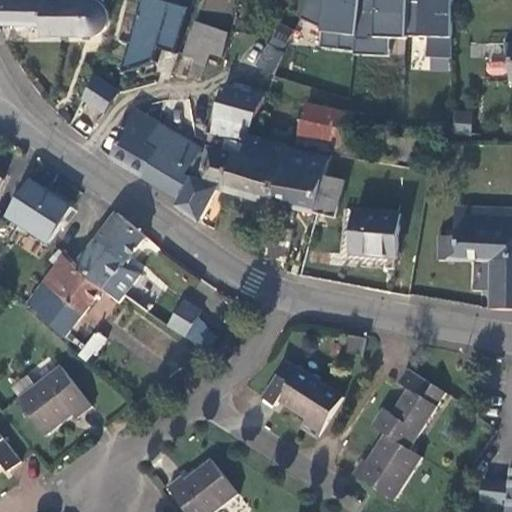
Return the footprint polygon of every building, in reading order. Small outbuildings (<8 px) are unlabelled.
[(0,0),(0,22),(42,23),(41,33),(94,35),(100,33),(105,28),(108,23),(109,17),(107,9),(103,3),(98,0),(0,0)] [(159,0),(139,0),(119,74),(153,61),(157,47),(174,53),(188,8),(159,0)] [(422,70),(449,71),(453,0),(302,0),(300,34),(319,35),(318,48),(387,53),(388,36),(424,38),(422,70)] [(198,75),(203,56),(206,46),(218,50),(226,30),(194,20),(190,31),(186,29),(180,49),(191,52),(185,71),(198,75)] [(271,74),(278,59),(283,47),(292,29),(280,21),(256,65),(271,74)] [(508,59),(507,80),(511,83),(511,42),(503,42),(503,54),(508,59)] [(82,96),(101,111),(114,91),(93,76),(82,96)] [(243,134),(245,128),(261,96),(258,95),(259,89),(252,87),(251,93),(220,85),(212,119),(209,133),(225,136),(245,142),(247,135),(243,134)] [(350,114),(306,102),(295,144),(323,152),(325,147),(341,151),(350,114)] [(157,150),(145,142),(151,133),(159,122),(132,105),(126,118),(121,128),(107,157),(110,159),(141,177),(157,150)] [(454,110),(452,132),(470,134),(472,112),(454,110)] [(121,128),(126,118),(120,116),(115,126),(121,128)] [(179,201),(194,176),(197,171),(197,164),(199,147),(159,122),(151,133),(145,142),(157,150),(141,177),(179,201)] [(222,189),(274,201),(285,148),(286,145),(247,135),(245,142),(242,154),(232,152),(222,189)] [(215,187),(222,189),(232,152),(242,154),(245,142),(225,136),(222,149),(207,146),(201,177),(199,179),(194,176),(179,201),(176,206),(198,221),(215,187)] [(274,201),(311,211),(321,173),(323,165),(325,157),(285,148),(274,201)] [(338,157),(326,154),(325,157),(323,165),(335,168),(337,161),(338,157)] [(345,163),(337,161),(335,168),(323,165),(321,173),(341,178),(345,163)] [(335,202),(352,209),(396,214),(420,214),(424,185),(402,182),(402,172),(345,163),(341,178),(335,202)] [(341,178),(321,173),(311,211),(332,215),(335,202),(341,178)] [(33,185),(27,181),(14,200),(21,195),(33,185)] [(68,209),(33,185),(21,195),(14,200),(5,214),(45,242),(68,209)] [(511,206),(453,206),(453,226),(490,226),(511,226),(511,206)] [(396,214),(352,209),(347,252),(390,256),(396,214)] [(122,262),(143,236),(116,212),(95,238),(122,262)] [(293,228),(270,223),(264,256),(285,261),(293,228)] [(435,258),(490,259),(490,258),(490,226),(453,226),(453,235),(436,235),(435,258)] [(511,226),(490,226),(490,258),(490,259),(488,307),(511,307),(511,226)] [(102,289),(122,262),(95,238),(91,243),(73,265),(100,288),(102,289)] [(63,334),(100,288),(73,265),(61,256),(25,301),(43,315),(41,317),(63,334)] [(145,311),(156,297),(133,280),(123,294),(145,311)] [(220,329),(180,302),(165,324),(204,351),(220,329)] [(95,350),(104,339),(94,332),(78,353),(84,359),(93,348),(95,350)] [(360,336),(342,333),(339,350),(357,353),(360,336)] [(280,357),(257,393),(256,395),(271,404),(276,397),(301,413),(295,423),(313,435),(338,394),(280,357)] [(89,407),(58,366),(33,386),(25,376),(10,387),(18,397),(15,399),(43,436),(71,415),(74,419),(89,407)] [(379,405),(368,422),(381,431),(405,446),(441,390),(404,366),(394,380),(403,386),(387,411),(379,405)] [(390,497),(417,454),(405,446),(381,431),(363,459),(358,456),(348,471),(390,497)] [(0,465),(5,472),(18,462),(0,438),(0,465)] [(178,475),(164,486),(183,511),(210,511),(235,493),(208,458),(181,479),(178,475)]
